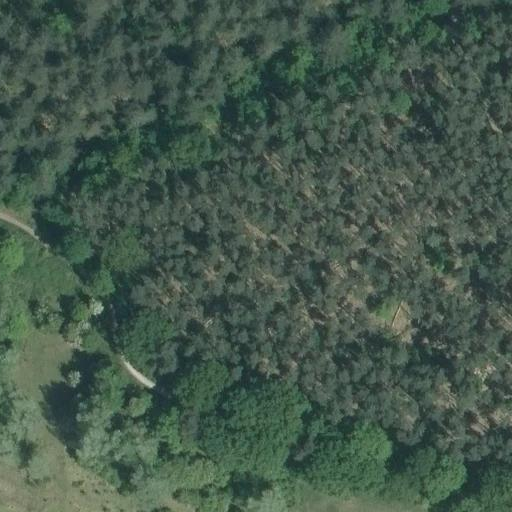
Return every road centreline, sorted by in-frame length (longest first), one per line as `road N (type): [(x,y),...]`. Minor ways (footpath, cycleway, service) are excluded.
road 1 (track): [(19,208),(466,14)]
road 2 (unknown): [(461,0),(511,131)]
